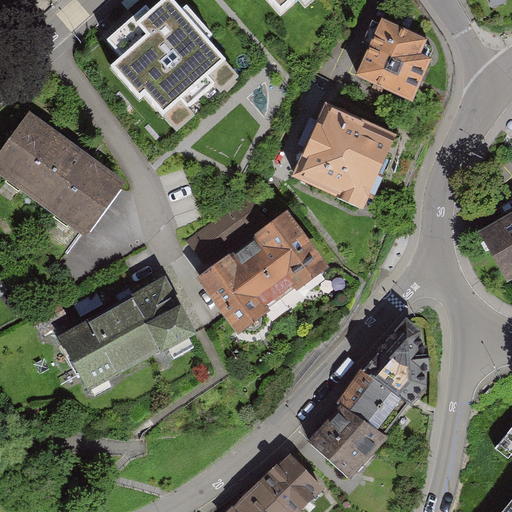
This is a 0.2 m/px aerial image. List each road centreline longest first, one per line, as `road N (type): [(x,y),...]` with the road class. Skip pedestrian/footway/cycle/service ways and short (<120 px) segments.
road 1 (residential): [(434,273),(412,286),(249,458),(167,511)]
road 2 (residential): [(434,273),(441,191),(491,94)]
road 3 (residential): [(434,511),(466,344)]
road 4 (track): [(0,438),(15,431),(131,445)]
